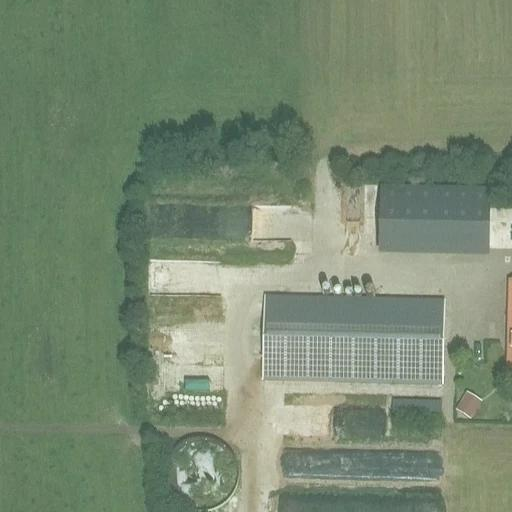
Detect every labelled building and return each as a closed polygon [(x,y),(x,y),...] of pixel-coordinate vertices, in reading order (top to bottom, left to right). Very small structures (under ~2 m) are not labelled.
[(394,210),(394,247),(472,247),(472,210),(394,210)] [(475,269),(476,249),(396,248),(396,268),(475,269)] [(175,272),(176,294),(221,292),(220,270),(175,272)] [(444,304),(336,302),(265,300),(263,381),(335,383),(442,385),(444,304)] [(205,489),(204,484),(227,480),(225,467),(210,469),(205,445),(175,451),(182,487),(197,484),(198,491),(205,489)]
